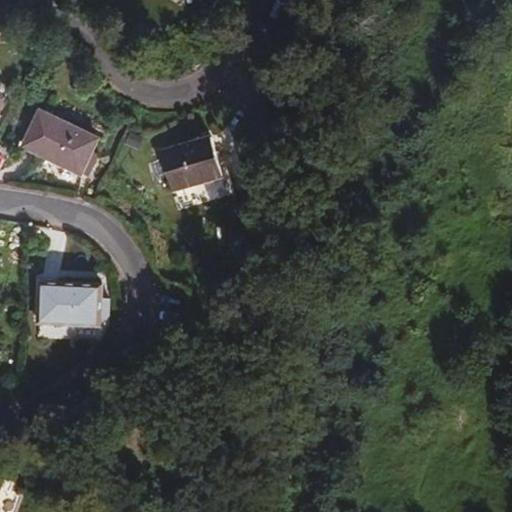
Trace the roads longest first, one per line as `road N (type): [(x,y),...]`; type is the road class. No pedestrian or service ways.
road 1 (residential): [(0,200),(65,210),(108,229),(132,260),(143,312),(131,362),(84,410),(0,417)]
road 2 (residential): [(271,0),(250,45),(212,82),(170,96),(129,83),(26,0)]
